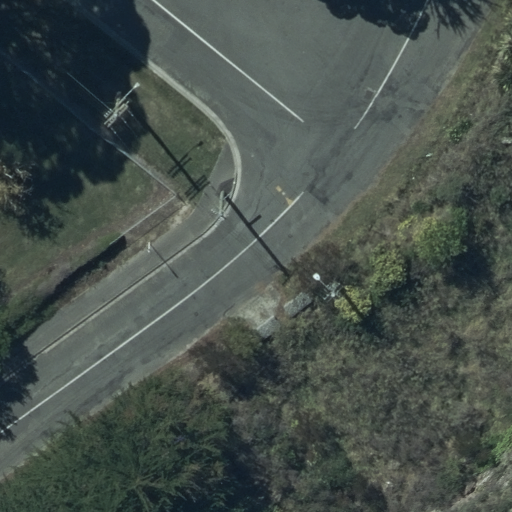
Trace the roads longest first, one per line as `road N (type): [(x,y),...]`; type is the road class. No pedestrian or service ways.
road 1 (residential): [(0,433),(199,288),(341,151)]
road 2 (residential): [(150,0),(341,151)]
road 3 (residential): [(341,151),(424,0)]
